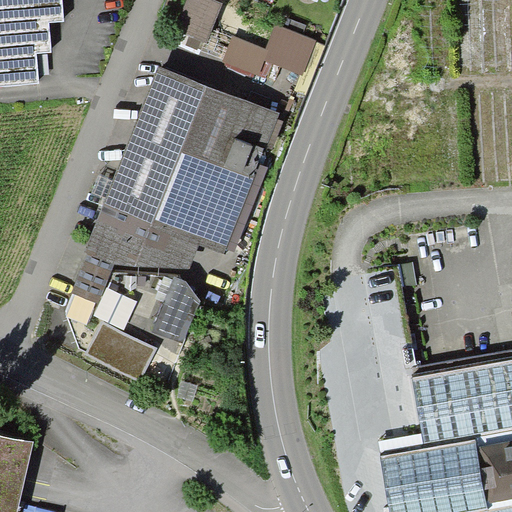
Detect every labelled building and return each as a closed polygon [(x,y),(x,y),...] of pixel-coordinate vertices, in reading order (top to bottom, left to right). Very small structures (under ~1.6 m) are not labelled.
[(64,21),(62,0),(0,0),(0,86),(39,84),(37,53),(52,52),(50,23),(64,21)] [(223,3),(214,0),(184,0),(173,30),(190,35),(201,41),(207,43),(223,3)] [(287,17),(283,26),(303,35),(307,25),(287,17)] [(302,75),(316,40),(303,35),(283,26),(275,23),(265,48),(233,35),(222,61),(226,63),(255,74),(259,76),(259,75),(265,61),(271,64),(302,75)] [(197,50),(201,41),(190,35),(185,45),(197,50)] [(265,61),(259,75),(265,78),(271,64),(265,61)] [(254,77),(255,74),(226,63),(226,65),(254,77)] [(278,119),(280,113),(159,66),(113,180),(99,175),(92,192),(106,198),(84,251),(86,253),(71,292),(98,303),(114,264),(189,269),(199,245),(225,253),(227,249),(260,164),(267,146),(278,119)] [(283,121),(278,119),(267,146),(273,149),(283,121)] [(268,168),(260,164),(227,249),(234,251),(268,168)] [(164,301),(173,280),(164,276),(155,298),(164,301)] [(186,280),(174,277),(173,280),(164,301),(152,332),(183,343),(201,301),(186,280)] [(156,349),(103,321),(85,355),(139,382),(156,349)] [(415,378),(511,360),(511,349),(413,367),(415,378)] [(511,440),(477,447),(476,437),(511,430),(511,360),(415,378),(411,379),(422,433),(425,449),(380,456),(390,511),(511,511),(511,507),(489,511),(487,503),(511,498),(511,440)] [(0,511),(16,511),(37,431),(0,422),(0,511)] [(511,440),(511,430),(476,437),(477,447),(511,440)] [(380,456),(425,449),(422,433),(378,441),(380,456)] [(511,507),(511,498),(487,503),(489,511),(511,507)]
